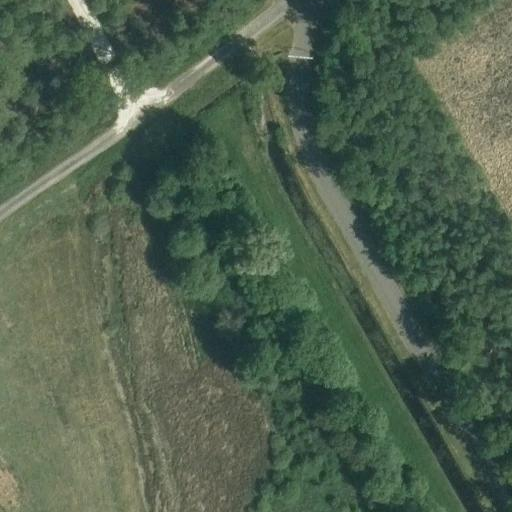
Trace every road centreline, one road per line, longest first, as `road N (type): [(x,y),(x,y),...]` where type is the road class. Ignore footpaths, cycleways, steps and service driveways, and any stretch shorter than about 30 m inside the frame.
road 1 (track): [(0,219),(231,48)]
road 2 (track): [(74,0),(141,114)]
